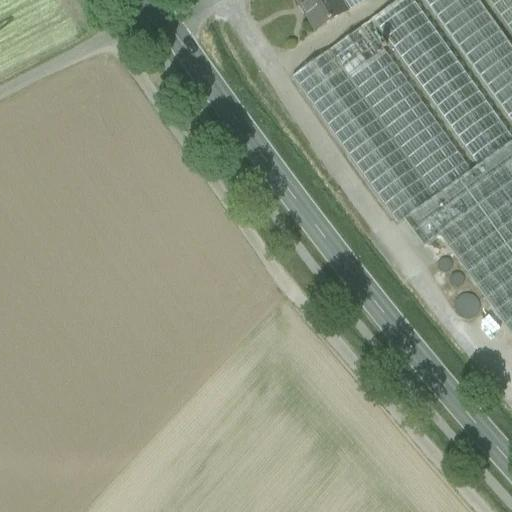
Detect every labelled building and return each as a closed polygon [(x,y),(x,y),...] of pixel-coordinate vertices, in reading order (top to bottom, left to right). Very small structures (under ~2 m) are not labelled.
[(341,0),(297,0),(318,33),(349,13),(341,0)] [(341,0),(349,13),(369,0),(341,0)] [(511,142),(511,136),(414,0),(399,0),(372,21),(477,168),(511,142)] [(511,47),(478,0),(421,0),(511,126),(511,47)] [(511,0),(486,0),(511,36),(511,0)] [(471,172),(365,25),(329,52),(434,198),(471,172)] [(434,198),(329,52),(292,79),(397,225),(403,221),(434,198)] [(434,198),(403,221),(423,248),(439,237),(511,337),(511,142),(477,168),(471,172),(434,198)]
